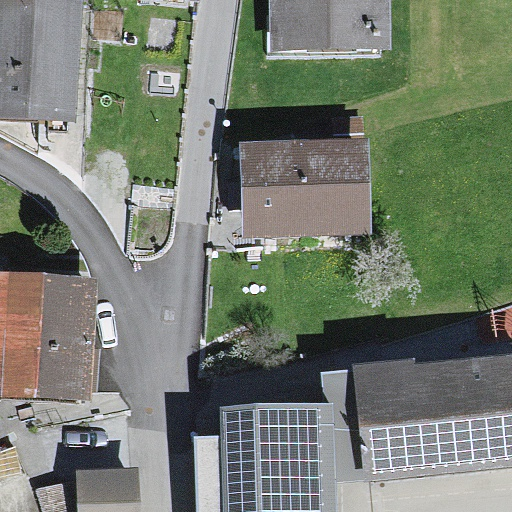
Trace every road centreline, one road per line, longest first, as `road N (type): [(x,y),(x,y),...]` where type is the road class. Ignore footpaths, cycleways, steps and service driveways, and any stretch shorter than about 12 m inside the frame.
road 1 (residential): [(156,377),(220,0)]
road 2 (residential): [(0,163),(25,175),(156,377)]
road 3 (residential): [(152,511),(156,377)]
